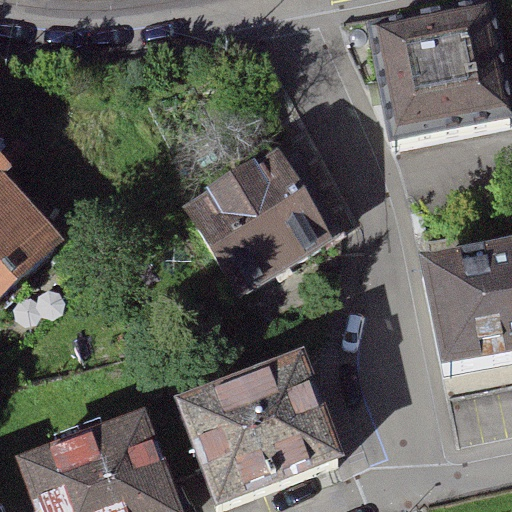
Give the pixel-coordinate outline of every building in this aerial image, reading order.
[(487,15),(365,39),(387,156),(510,132),(487,15)] [(275,162),(182,219),(238,311),(331,254),(275,162)] [(0,190),(0,316),(63,257),(0,190)] [(511,252),(410,274),(433,386),(511,369),(511,252)] [(299,365),(167,416),(204,511),(241,511),(341,473),(299,365)] [(170,511),(138,428),(7,477),(20,511),(170,511)]
